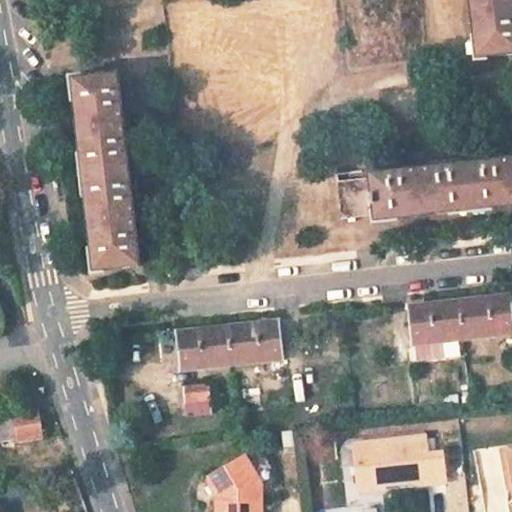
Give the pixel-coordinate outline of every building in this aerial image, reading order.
[(482,59),(511,55),(511,0),(468,0),(473,42),(480,42),(482,59)] [(136,18),(166,17),(165,4),(135,5),(136,18)] [(138,58),(170,56),(168,27),(136,29),(138,58)] [(480,42),(473,42),(475,59),(482,59),(480,42)] [(117,75),(77,79),(79,96),(72,97),(76,124),(85,122),(86,133),(77,133),(80,160),(86,159),(90,190),(84,191),(86,218),(96,216),(97,227),(87,228),(91,255),(97,254),(99,271),(138,266),(117,75)] [(179,141),(275,137),(274,108),(178,111),(179,141)] [(85,122),(76,124),(77,133),(86,133),(85,122)] [(86,159),(80,160),(84,191),(90,190),(86,159)] [(511,159),(368,176),(369,182),(337,183),(341,219),(373,215),(390,214),(391,220),(417,216),(416,207),(426,205),(427,215),(454,213),(453,207),(484,202),(485,209),(511,206),(510,196),(511,196),(511,159)] [(454,213),(485,209),(484,202),(453,207),(454,213)] [(417,216),(427,215),(426,205),(416,207),(417,216)] [(96,216),(86,218),(87,228),(97,227),(96,216)] [(97,254),(91,255),(93,271),(99,271),(97,254)] [(511,307),(511,295),(407,306),(411,346),(511,334),(511,307)] [(279,320),(175,332),(180,371),(283,359),(279,320)] [(209,384),(183,387),(186,416),(212,413),(209,384)] [(16,441),(41,438),(37,411),(12,414),(16,441)] [(425,437),(353,445),(357,483),(382,480),(382,485),(383,485),(413,482),(414,486),(445,482),(442,453),(427,455),(425,437)] [(260,511),(260,484),(244,457),(210,477),(221,495),(221,502),(217,502),(216,511),(260,511)] [(382,480),(357,483),(358,492),(384,489),(383,485),(382,485),(382,480)] [(298,511),(298,502),(281,502),(280,511),(298,511)]
